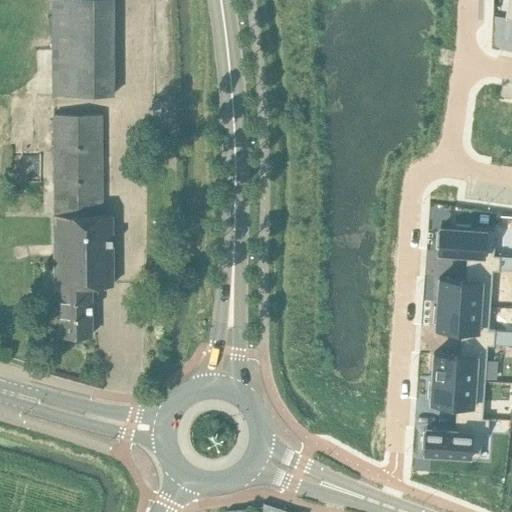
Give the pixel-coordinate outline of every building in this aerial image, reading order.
[(112,0),(50,0),(50,95),(113,95),(112,0)] [(91,333),(91,285),(98,285),(99,284),(114,284),(113,214),(103,214),(103,112),(52,112),(52,214),(54,300),(60,300),(60,334),(91,333)] [(434,232),(433,247),(436,247),(436,253),(465,254),(464,266),(492,267),(492,253),(483,253),(484,229),(468,228),(468,225),(453,224),(453,227),(437,227),(437,232),(434,232)] [(437,278),(436,303),(481,304),(482,281),(491,282),(492,267),(464,266),(464,279),(437,278)] [(433,306),(432,321),(435,321),(435,328),(460,329),(459,341),(487,342),(487,329),(480,329),(481,304),(436,303),(436,306),(433,306)] [(432,352),(431,377),(475,379),(476,356),(486,356),(487,342),(459,341),(459,354),(432,352)] [(428,381),(427,396),(430,396),(430,403),(454,404),(454,416),(481,417),(482,404),(474,404),(475,379),(431,377),(430,381),(428,381)] [(422,432),(421,448),(424,448),(424,454),(443,454),(443,457),(458,458),(458,455),(470,456),(471,432),(481,432),(481,417),(454,416),(453,428),(425,427),(425,432),(422,432)] [(295,511),(263,502),(263,503),(262,511),(295,511)]
